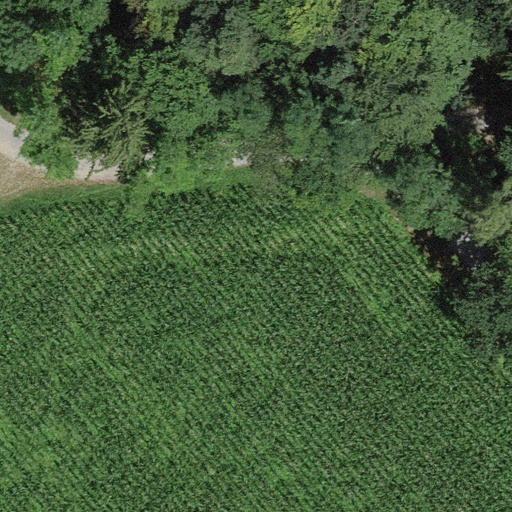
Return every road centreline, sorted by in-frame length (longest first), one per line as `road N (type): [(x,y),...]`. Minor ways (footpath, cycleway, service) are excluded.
road 1 (track): [(18,158),(100,169),(394,138),(511,298)]
road 2 (track): [(18,158),(18,60),(29,0)]
road 3 (track): [(511,111),(394,138)]
